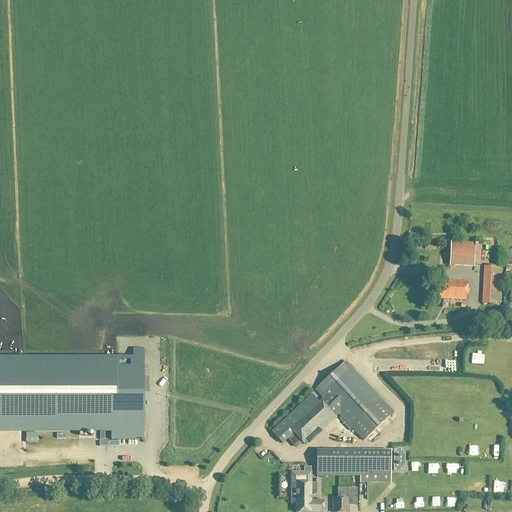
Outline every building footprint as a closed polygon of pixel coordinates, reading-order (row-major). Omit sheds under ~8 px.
[(450,266),(475,268),(475,243),(451,242),(450,266)] [(482,304),(496,305),(498,266),(484,266),(482,304)] [(439,299),(467,300),(468,282),(440,281),(439,299)] [(485,316),(484,327),(501,328),(501,318),(485,316)] [(134,349),(134,359),(0,359),(0,430),(112,430),(112,440),(137,440),(137,438),(142,438),(142,440),(143,440),(143,349),(134,349)] [(284,443),(295,433),(292,430),(308,415),(322,430),(340,413),(365,440),(394,412),(347,362),(317,389),(325,398),(320,402),(313,394),(273,432),(284,443)] [(392,477),(392,451),(318,451),(317,476),(361,476),(361,483),(372,483),(372,476),(392,477)] [(471,473),(481,472),(480,461),(470,461),(471,473)] [(253,482),(269,482),(269,469),(253,469),(253,482)] [(296,503),(296,511),(323,511),(324,501),(311,501),(311,496),(316,494),(316,492),(317,492),(317,483),(312,483),(312,472),(291,472),(291,503),(296,503)] [(349,511),(349,498),(333,498),(332,511),(349,511)]
